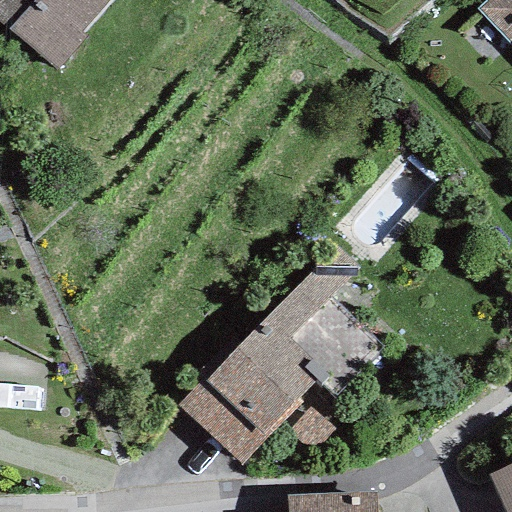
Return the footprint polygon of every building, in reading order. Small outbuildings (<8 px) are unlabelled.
[(0,0),(0,23),(57,72),(86,37),(81,32),(108,0),(0,0)] [(511,0),(485,0),(475,10),(511,48),(511,0)] [(202,380),(177,405),(240,466),(301,405),(296,401),(315,383),(336,402),(388,354),(329,298),(348,275),(314,276),(309,273),(203,382),(202,380)] [(310,453),(334,429),(311,407),(287,431),(310,453)] [(511,511),(511,463),(487,475),(504,511),(511,511)] [(376,511),(375,490),(284,495),(285,511),(280,511),(376,511)]
